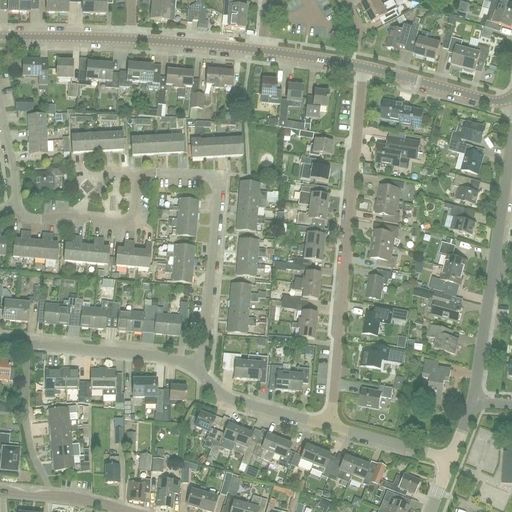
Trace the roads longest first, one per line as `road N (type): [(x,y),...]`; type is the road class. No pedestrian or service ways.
road 1 (residential): [(330,430),(363,67)]
road 2 (residential): [(190,368),(202,341),(215,179),(137,174)]
road 3 (residential): [(190,368),(23,345)]
road 4 (residential): [(17,204),(28,218),(126,221),(137,174)]
road 5 (residential): [(330,430),(226,401),(190,368)]
road 6 (residential): [(50,495),(24,429),(23,345)]
road 7 (residential): [(363,67),(510,100)]
road 8 (residential): [(491,273),(511,136)]
road 9 (residential): [(130,41),(261,50)]
road 10 (residential): [(474,402),(491,273)]
road 11 (residential): [(0,38),(130,41)]
road 12 (residential): [(450,459),(330,430)]
